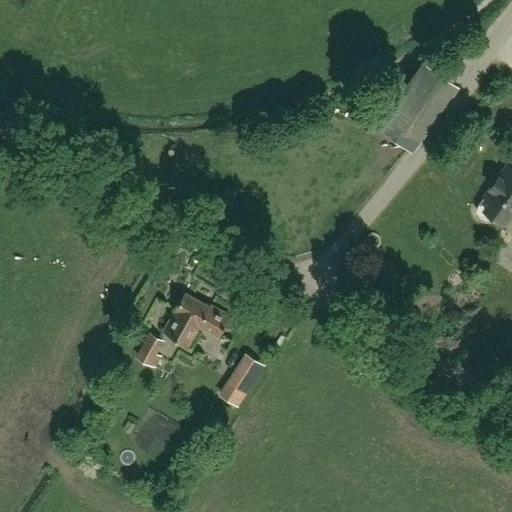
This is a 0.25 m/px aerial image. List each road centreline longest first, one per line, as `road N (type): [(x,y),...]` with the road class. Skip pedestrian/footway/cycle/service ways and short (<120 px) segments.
road 1 (unclassified): [(511,399),(0,129)]
road 2 (track): [(511,14),(395,201),(336,254),(276,278)]
